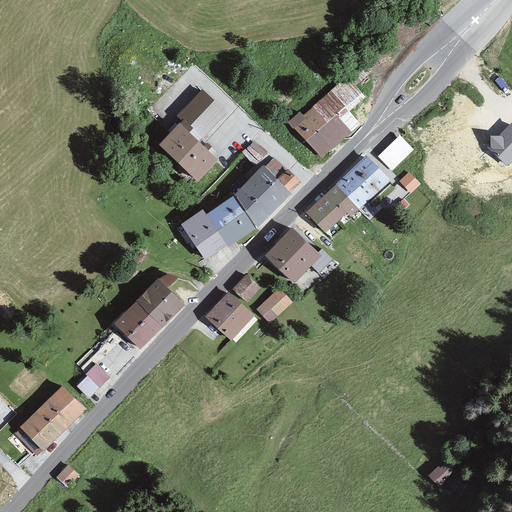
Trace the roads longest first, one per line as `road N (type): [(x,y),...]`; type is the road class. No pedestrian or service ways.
road 1 (secondary): [(10,511),(360,141)]
road 2 (secondary): [(360,141),(430,93),(506,0)]
road 3 (secondary): [(480,0),(417,51),(360,141)]
